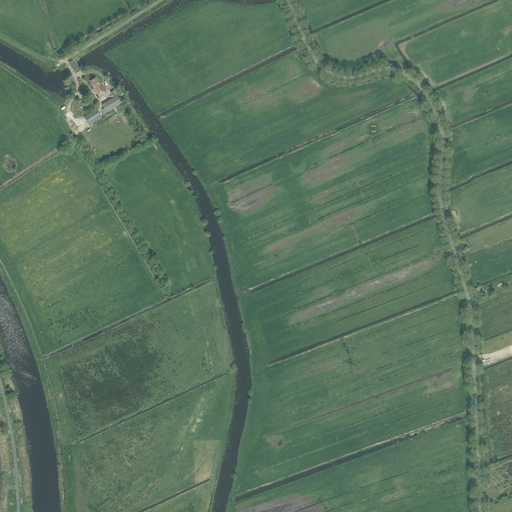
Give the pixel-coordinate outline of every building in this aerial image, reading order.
[(69,62),(70,64),(71,66),(72,68),(74,70),(75,73),(80,71),(78,68),(77,66),(75,63),(73,60),(69,62)] [(97,95),(105,90),(102,86),(101,87),(95,77),(90,81),(91,83),(91,84),(94,88),(93,89),(94,91),(97,95)] [(122,104),(117,95),(101,105),(106,113),(122,104)] [(101,118),(96,110),(84,117),(89,125),(101,118)] [(116,114),(108,119),(112,125),(119,119),(116,114)]
